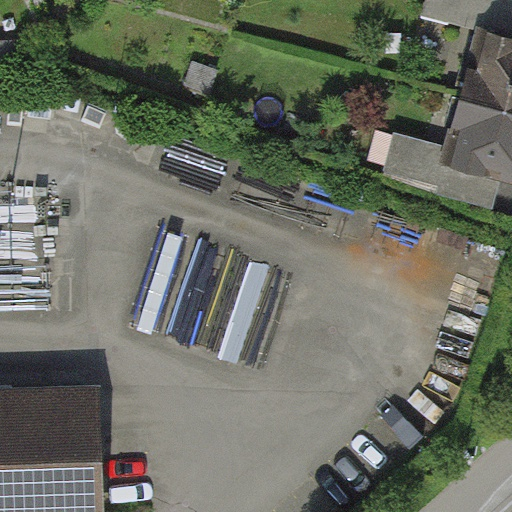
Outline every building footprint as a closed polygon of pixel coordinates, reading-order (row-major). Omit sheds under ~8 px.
[(511,0),(429,0),(428,3),(511,26),(511,0)] [(511,104),(511,36),(482,29),(466,93),(511,104)] [(511,173),(511,104),(466,93),(446,166),(442,182),(439,193),(493,207),(502,170),(511,173)] [(411,174),(442,182),(446,166),(435,163),(439,150),(418,145),(411,174)] [(0,511),(101,511),(98,388),(0,390),(0,511)]
